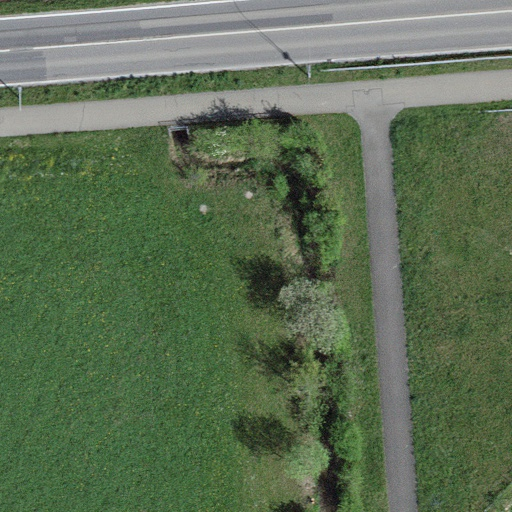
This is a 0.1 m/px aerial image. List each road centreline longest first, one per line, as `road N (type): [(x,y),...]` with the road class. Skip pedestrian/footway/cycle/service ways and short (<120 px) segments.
road 1 (primary): [(0,62),(511,31)]
road 2 (primary): [(397,0),(0,38)]
